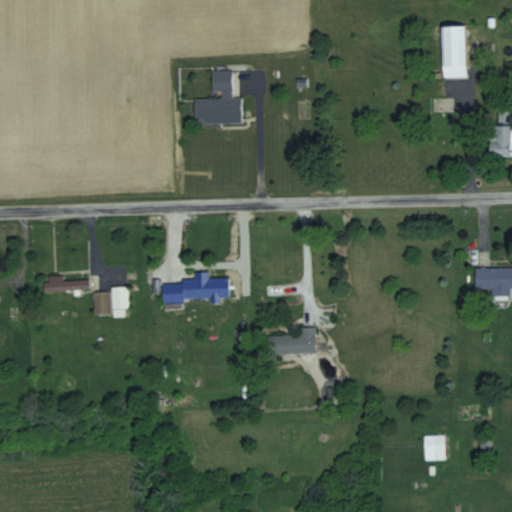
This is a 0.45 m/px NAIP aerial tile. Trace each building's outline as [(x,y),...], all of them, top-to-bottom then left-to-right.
[(467,78),(467,26),(443,26),(443,79),(467,78)] [(196,125),(243,124),(243,98),(234,98),(233,71),(213,71),(214,97),(196,98),(196,125)] [(511,125),(491,125),(491,157),(511,157),(511,125)] [(511,267),(477,267),(477,289),(511,289),(511,267)] [(90,289),(90,279),(61,280),(61,277),(45,278),(45,292),(81,291),(81,289),(90,289)] [(230,277),(183,278),(183,283),(164,283),(165,300),(231,299),(230,277)] [(95,291),(95,314),(112,314),(112,316),(129,316),(129,286),(112,286),(112,291),(95,291)] [(317,354),(317,328),(274,328),(274,354),(317,354)] [(446,435),(426,435),(426,461),(446,461),(446,435)]
